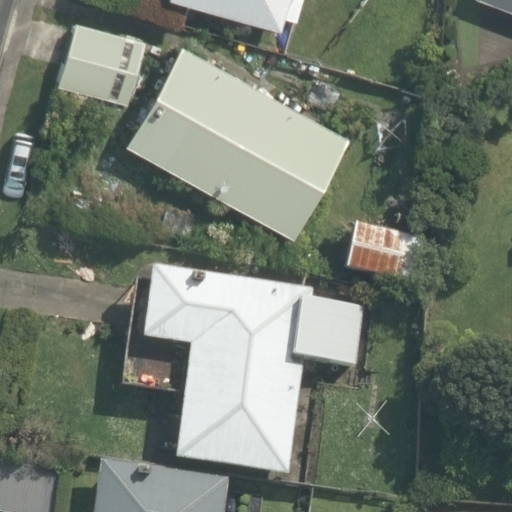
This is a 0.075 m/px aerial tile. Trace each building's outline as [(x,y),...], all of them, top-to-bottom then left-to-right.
[(291,0),(170,0),(282,34),(291,0)] [(511,0),(478,0),(511,12),(511,0)] [(148,43),(76,23),(58,88),(128,108),(148,43)] [(179,46),(123,145),(294,242),(350,140),(179,46)] [(416,242),(354,228),(345,275),(407,288),(416,242)] [(356,372),(364,310),(313,305),(315,294),(150,274),(149,285),(135,284),(121,393),(182,400),(174,467),(289,483),(303,365),(356,372)] [(424,398),(320,383),(306,480),(410,495),(424,398)] [(58,511),(64,471),(0,462),(0,511),(58,511)] [(225,511),(229,484),(98,465),(91,511),(225,511)]
